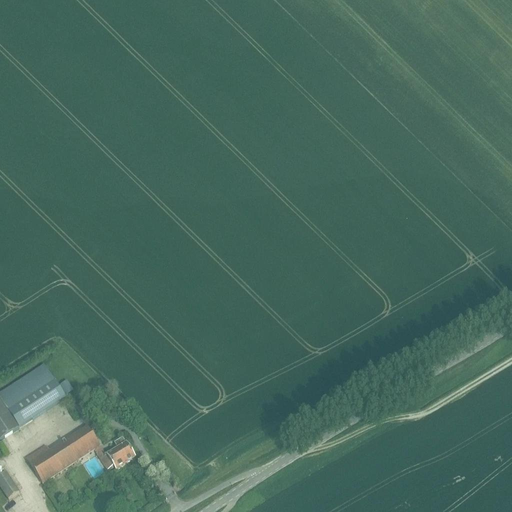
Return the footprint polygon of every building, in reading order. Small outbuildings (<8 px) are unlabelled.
[(43,365),(0,394),(0,442),(20,429),(19,429),(65,399),(43,365)] [(67,381),(59,386),(65,396),(74,391),(67,381)] [(105,457),(99,448),(86,427),(48,452),(45,447),(24,461),(40,486),(93,452),(99,460),(105,457)] [(116,450),(105,457),(99,460),(106,472),(113,468),(115,472),(124,467),(123,466),(134,460),(122,440),(114,445),(116,450)] [(0,489),(7,500),(18,493),(5,474),(0,476),(0,489)]
